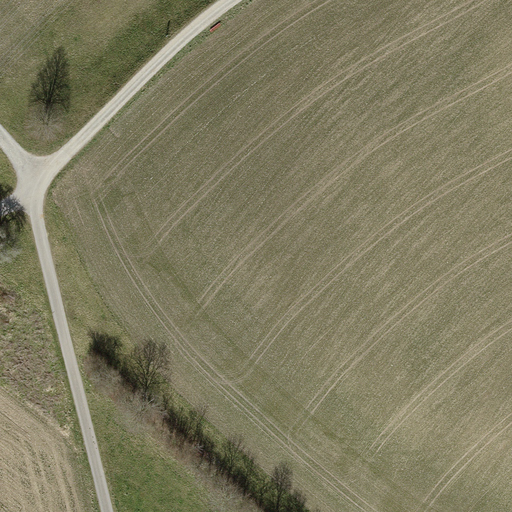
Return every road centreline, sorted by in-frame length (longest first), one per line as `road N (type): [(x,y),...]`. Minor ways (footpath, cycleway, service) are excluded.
road 1 (track): [(106,511),(32,188)]
road 2 (track): [(232,0),(192,29),(32,188)]
